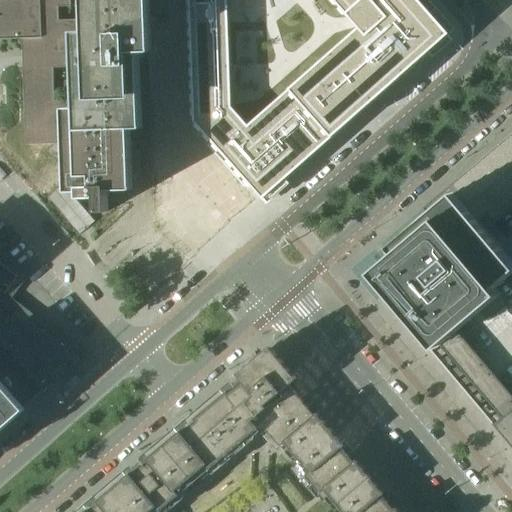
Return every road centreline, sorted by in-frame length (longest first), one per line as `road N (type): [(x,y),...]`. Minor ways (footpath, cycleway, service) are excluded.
road 1 (residential): [(496,39),(246,261)]
road 2 (residential): [(276,296),(511,93)]
road 3 (residential): [(473,511),(360,379),(276,296)]
road 4 (residential): [(0,194),(140,356)]
road 5 (residential): [(140,356),(0,480)]
road 6 (residential): [(32,511),(171,391)]
road 7 (residential): [(246,261),(140,356)]
road 8 (residential): [(171,391),(276,296)]
